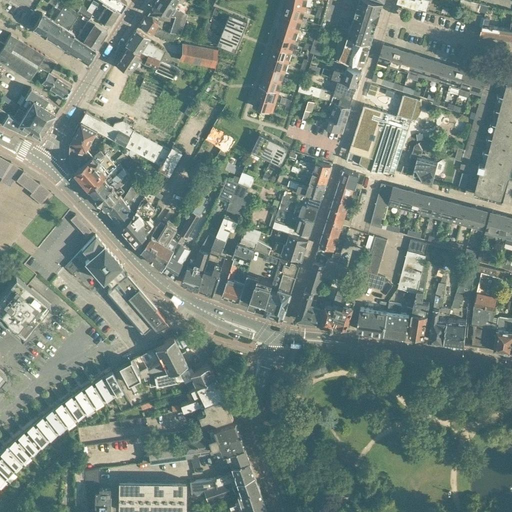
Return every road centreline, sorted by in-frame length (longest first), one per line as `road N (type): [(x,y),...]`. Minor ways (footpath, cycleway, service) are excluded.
road 1 (residential): [(282,332),(384,16)]
road 2 (tertiary): [(197,306),(141,266),(44,162)]
road 3 (unclassified): [(283,511),(254,421),(277,341)]
road 4 (tertiary): [(346,343),(511,365)]
road 5 (residential): [(511,206),(373,173)]
road 6 (residential): [(384,16),(511,50)]
